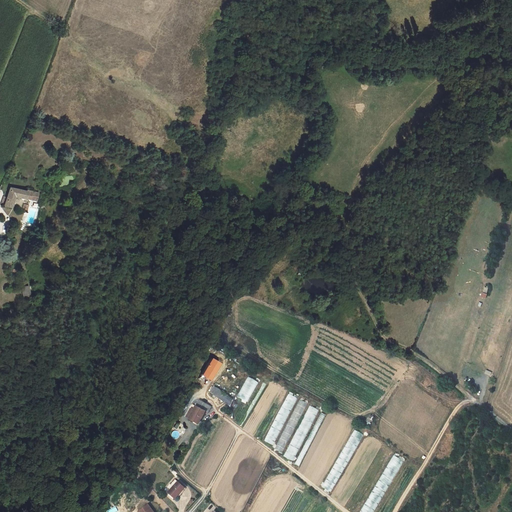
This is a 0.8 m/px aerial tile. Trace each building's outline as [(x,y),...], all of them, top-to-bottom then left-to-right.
[(27,197),(6,190),(0,207),(7,210),(10,199),(25,204),(27,197)] [(210,358),(201,374),(210,379),(219,362),(210,358)] [(237,397),(248,403),(258,382),(247,377),(237,397)] [(226,395),(217,388),(213,393),(222,400),(226,395)] [(297,398),(288,394),(264,440),(273,445),(297,398)] [(232,398),(227,395),(223,401),(228,404),(232,398)] [(207,413),(211,406),(198,400),(193,410),(188,418),(197,423),(204,411),(207,413)] [(307,404),(299,400),(274,449),(282,453),(307,404)] [(307,405),(286,458),(288,459),(290,455),(296,458),(316,409),(307,405)] [(352,429),(328,481),(330,482),(328,487),(326,486),(324,489),(332,492),(354,443),(357,444),(362,434),(352,429)] [(388,461),(361,511),(372,511),(391,477),(393,478),(399,466),(388,461)] [(184,487),(177,481),(173,486),(168,492),(175,498),(180,493),(180,492),(184,487)] [(174,511),(165,501),(163,504),(170,511),(174,511)]
